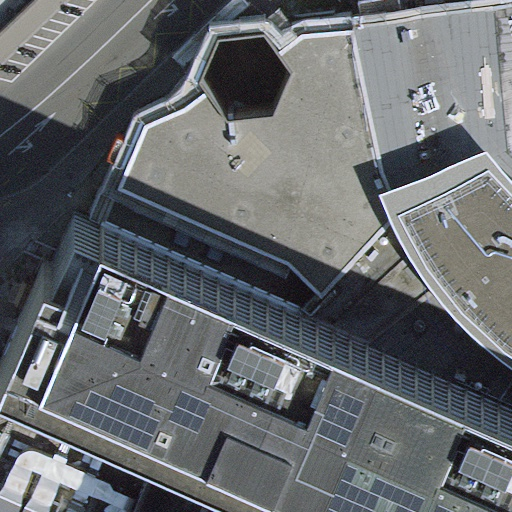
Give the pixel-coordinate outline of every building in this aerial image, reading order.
[(354,26),(302,35),(281,52),(266,33),(221,36),(201,85),(207,92),(186,109),(146,127),(103,222),(302,305),(317,290),(399,201),(491,160),(511,181),(511,5),(430,17),(385,23),(354,26)] [(302,305),(503,394),(511,380),(511,181),(491,160),(399,201),(317,290),(302,305)] [(511,511),(511,397),(503,394),(302,305),(103,222),(75,210),(53,264),(44,260),(0,365),(0,415),(150,481),(217,510),(222,511),(511,511)] [(0,511),(135,511),(150,481),(0,415),(0,511)] [(216,511),(217,510),(150,481),(135,511),(216,511)]
